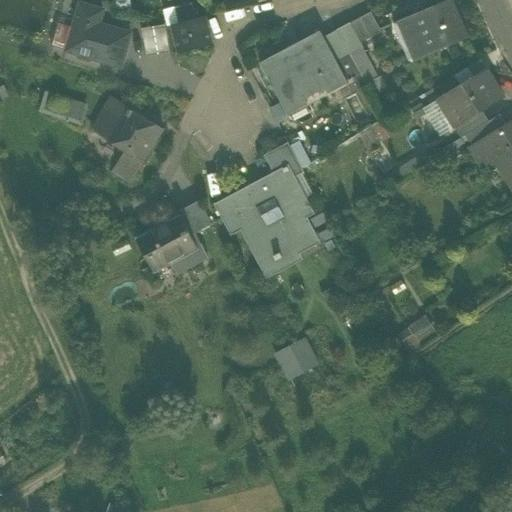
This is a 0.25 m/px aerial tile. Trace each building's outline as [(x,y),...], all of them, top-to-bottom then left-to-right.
[(414,42),(421,58),(468,38),(452,0),(447,0),(399,21),(409,44),(414,42)] [(175,7),(180,24),(196,20),(191,2),(175,7)] [(58,22),(52,46),(120,67),(131,33),(99,24),(103,10),(80,3),(73,28),(58,22)] [(180,24),(175,7),(163,10),(168,27),(172,27),(180,24)] [(350,23),(361,43),(382,32),(371,11),(350,23)] [(204,17),(196,20),(180,24),(172,27),(178,51),(211,42),(204,17)] [(350,23),(337,30),(350,54),(363,47),(361,43),(350,23)] [(142,29),(147,56),(170,52),(166,28),(165,24),(142,29)] [(166,28),(170,52),(178,51),(172,27),(168,27),(166,28)] [(282,102),(287,112),(307,102),(298,84),(318,74),(327,91),(347,81),(337,60),(324,37),(321,30),(261,62),(282,102)] [(337,60),(350,54),(337,30),(324,37),(337,60)] [(414,61),(421,58),(414,42),(409,44),(407,44),(414,61)] [(363,47),(350,54),(361,74),(366,83),(379,76),(363,47)] [(350,54),(337,60),(347,81),(361,74),(350,54)] [(455,75),(461,85),(474,77),(468,67),(455,75)] [(439,99),(456,126),(484,109),(504,97),(487,69),(474,77),(461,85),(439,99)] [(298,84),(307,102),(327,91),(318,74),(298,84)] [(41,111),(82,123),(86,108),(45,95),(41,111)] [(112,171),(130,183),(164,129),(142,116),(111,97),(93,130),(125,151),(112,171)] [(456,126),(439,99),(423,108),(440,136),(456,126)] [(287,112),(282,102),(270,108),(278,123),(290,117),(287,112)] [(456,126),(462,136),(490,119),(484,109),(456,126)] [(468,134),(474,145),(508,125),(501,114),(468,134)] [(506,175),(511,185),(511,122),(508,125),(474,145),(472,147),(482,165),(495,157),(500,155),(510,172),(506,175)] [(300,141),(291,145),(303,168),(311,163),(300,141)] [(238,219),(262,265),(275,258),(276,260),(283,256),(282,254),(316,236),(303,212),(310,208),(305,198),(294,177),(304,171),(289,143),(265,155),(267,157),(276,173),(227,199),(238,219)] [(425,150),(390,171),(394,178),(429,156),(425,150)] [(495,157),(506,175),(510,172),(500,155),(495,157)] [(304,171),(294,177),(305,198),(315,192),(304,171)] [(215,206),(226,226),(238,219),(227,199),(215,206)] [(182,217),(192,235),(212,224),(200,202),(178,214),(180,218),(182,217)] [(138,239),(155,271),(172,262),(183,256),(190,268),(210,257),(203,244),(198,246),(192,235),(182,217),(180,218),(154,232),(154,230),(138,239)] [(275,258),(262,265),(269,277),(303,259),(300,253),(319,242),(316,236),(282,254),(283,256),(276,260),(275,258)] [(178,274),(190,268),(183,256),(172,262),(178,274)] [(439,300),(425,312),(439,328),(452,316),(439,300)] [(426,316),(398,334),(408,350),(437,332),(426,316)] [(306,336),(273,354),(288,381),(321,364),(306,336)]
